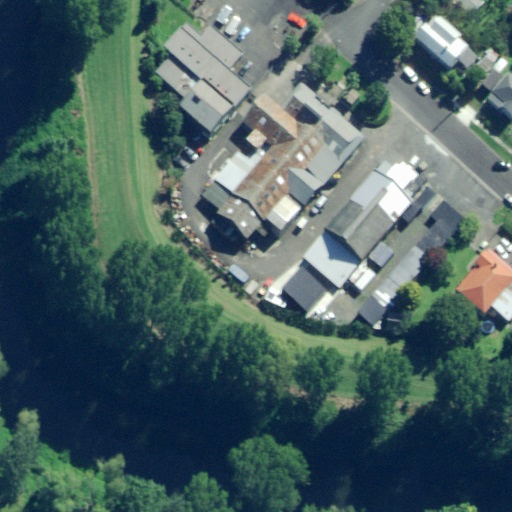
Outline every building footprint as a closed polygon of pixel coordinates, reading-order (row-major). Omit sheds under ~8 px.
[(482,4),(476,0),(460,0),(456,6),(472,18),(482,4)] [(511,6),(509,5),(503,14),(511,20),(511,6)] [(468,51),(433,20),(412,44),(447,75),(468,51)] [(197,42),(182,30),(167,48),(172,52),(156,73),(186,98),(180,105),(214,133),(252,87),(229,69),(242,53),(210,26),(197,42)] [(499,61),(490,53),(472,74),(481,82),(499,61)] [(511,125),(511,74),(510,73),(503,83),(496,78),(488,89),(494,93),(485,106),(511,125)] [(281,233),(363,135),(314,94),(291,122),(262,98),(242,123),(256,135),(222,177),(236,188),(217,212),(248,237),(264,219),(281,233)] [(371,173),(302,257),(308,263),(285,291),(309,311),(332,283),(341,290),(411,205),(371,173)] [(448,233),(461,218),(427,189),(414,204),(448,233)] [(511,282),(511,272),(488,253),(454,295),(483,318),(490,310),(507,324),(511,318),(511,298),(504,292),(511,282)]
